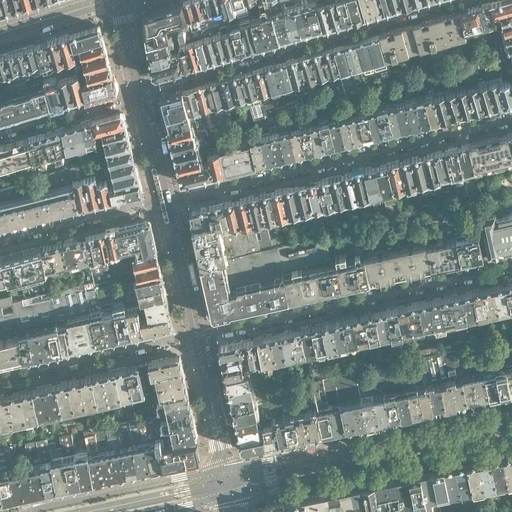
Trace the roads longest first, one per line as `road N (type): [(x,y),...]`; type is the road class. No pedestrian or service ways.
road 1 (residential): [(165,200),(511,119)]
road 2 (residential): [(461,0),(138,91)]
road 3 (residential): [(511,268),(198,334)]
road 4 (tertiary): [(511,412),(225,469)]
road 5 (tertiary): [(230,495),(511,431)]
road 6 (residential): [(198,334),(0,378)]
road 7 (tertiary): [(225,469),(28,511)]
road 8 (residential): [(0,239),(165,200)]
road 9 (residential): [(138,91),(0,133)]
road 10 (residential): [(198,334),(165,200)]
road 11 (residential): [(198,334),(225,469)]
